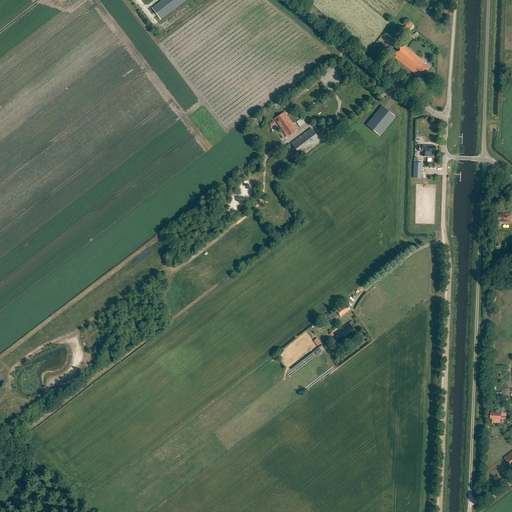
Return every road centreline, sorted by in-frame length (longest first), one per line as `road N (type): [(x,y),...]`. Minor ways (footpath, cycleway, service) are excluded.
road 1 (unclassified): [(469,505),(484,158)]
road 2 (track): [(439,511),(443,227)]
road 3 (unclassified): [(445,119),(291,0)]
road 4 (unclassified): [(484,158),(489,0)]
